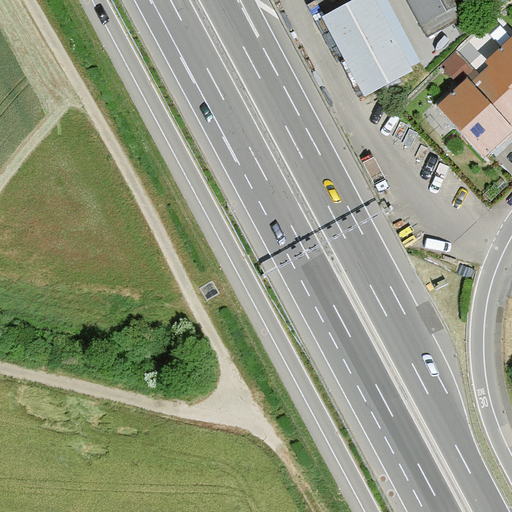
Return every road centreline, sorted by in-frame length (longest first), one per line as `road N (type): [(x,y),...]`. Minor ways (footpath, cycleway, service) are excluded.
road 1 (track): [(0,366),(187,411),(218,408),(233,389),(226,361),(23,0)]
road 2 (secondary): [(99,0),(372,511)]
road 3 (motorway): [(249,150),(442,511)]
road 4 (motorway): [(491,511),(342,233)]
road 5 (motorway): [(342,233),(217,0)]
road 6 (secondary): [(511,468),(487,415),(476,349),(485,277),(511,222)]
road 7 (motorway): [(342,233),(239,0)]
road 8 (motorway): [(158,0),(249,150)]
road 9 (motorway): [(169,0),(249,150)]
